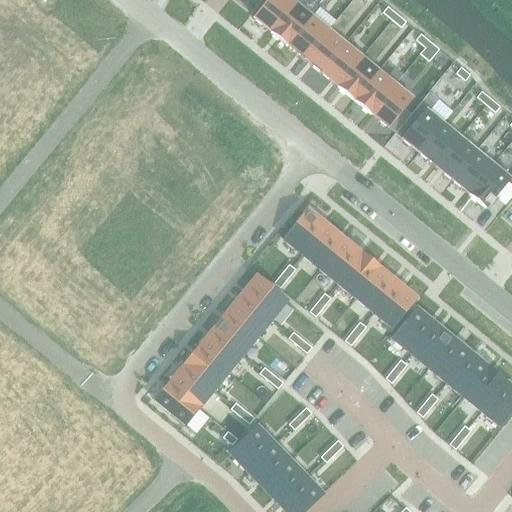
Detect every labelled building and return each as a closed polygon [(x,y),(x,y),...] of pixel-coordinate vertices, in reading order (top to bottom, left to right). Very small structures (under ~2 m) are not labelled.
[(289,0),(267,0),(252,19),(269,33),(294,3),(289,0)] [(269,33),(286,47),(286,46),(310,17),(294,3),(269,33)] [(386,8),(381,14),(390,21),(395,15),(386,8)] [(395,15),(390,21),(399,29),(404,23),(405,23),(395,15)] [(310,17),(286,46),(294,53),(303,60),(327,31),(310,17)] [(327,31),(303,60),(304,61),(310,66),(319,74),(320,74),(344,44),(327,31)] [(419,36),(414,41),(424,49),(429,43),(419,35),(419,36)] [(424,49),(418,55),(427,63),(438,51),(429,43),(424,49)] [(344,44),(320,74),(336,87),(360,58),(344,44)] [(336,87),(336,88),(353,101),(377,72),(360,58),(336,87)] [(459,69),(454,75),(463,82),(469,76),(459,69)] [(377,72),(353,101),(370,115),(394,85),(377,72)] [(394,85),(370,115),(387,129),(411,99),(394,85)] [(480,92),(475,99),(484,106),(489,100),(480,92)] [(489,100),(484,106),(494,114),(499,108),(489,100)] [(424,110),(400,139),(417,154),(441,124),(424,110)] [(442,124),(418,154),(426,161),(434,168),(458,138),(442,124)] [(458,138),(434,168),(451,181),(475,152),(458,138)] [(475,152),(451,181),(468,195),(492,165),(475,152)] [(468,195),(467,195),(484,209),(484,208),(485,209),(508,181),(509,180),(492,165),(468,195)] [(307,211),(282,241),(301,256),(325,226),(307,211)] [(325,226),(301,256),(318,271),(343,241),(325,226)] [(343,241),(318,271),(336,285),(360,255),(343,241)] [(360,255),(336,285),(353,299),(378,270),(360,255)] [(288,266),(280,275),(286,280),(294,271),(288,266)] [(378,270),(353,299),(371,314),(396,284),(378,270)] [(280,275),(273,284),(279,289),(286,280),(280,275)] [(255,278),(240,296),(270,321),(285,302),(255,278)] [(396,284),(371,314),(389,329),(414,299),(396,284)] [(323,294),(315,304),(322,309),(329,299),(323,294)] [(240,296),(226,314),(255,338),(270,321),(240,296)] [(315,304),(308,313),(314,318),(322,309),(315,304)] [(415,310),(391,340),(409,355),(434,325),(415,310)] [(226,314),(211,331),(241,356),(255,338),(226,314)] [(358,323),(351,333),(357,338),(364,329),(358,323)] [(434,325),(409,355),(427,369),(451,340),(434,325)] [(211,331),(197,349),(226,374),(241,356),(211,331)] [(292,333),(287,340),(296,347),(301,341),(292,333)] [(351,333),(343,342),(349,347),(357,338),(351,333)] [(451,340),(427,369),(444,384),(469,354),(451,340)] [(301,341),(296,347),(305,355),(311,349),(301,341)] [(194,352),(182,366),(182,367),(212,391),(226,374),(197,349),(194,352)] [(469,354),(444,384),(462,398),(486,368),(469,354)] [(399,361),(391,370),(398,375),(405,366),(399,361)] [(182,367),(168,384),(198,409),(212,391),(182,367)] [(486,368),(462,398),(480,413),(504,383),(486,368)] [(263,369),(258,375),(267,383),(272,376),(263,369)] [(391,370),(384,380),(390,385),(398,375),(391,370)] [(272,376),(267,383),(277,390),(282,384),(272,376)] [(511,389),(504,383),(480,413),(498,428),(511,410),(511,389)] [(168,384),(153,403),(183,427),(198,409),(168,384)] [(430,395),(423,404),(429,409),(436,400),(430,395)] [(234,404),(229,410),(238,418),(244,412),(234,404)] [(423,404),(415,414),(421,419),(429,409),(423,404)] [(305,409),(296,417),(302,423),(310,415),(305,409)] [(244,412),(238,418),(248,425),(253,419),(244,412)] [(296,417),(287,425),(293,431),(302,423),(296,417)] [(463,427),(455,436),(462,441),(469,432),(463,427)] [(256,428),(229,455),(245,472),(273,445),(256,428)] [(226,433),(221,439),(231,446),(236,440),(226,433)] [(455,436),(448,446),(454,451),(462,441),(455,436)] [(336,441),(328,450),(333,456),(342,447),(336,441)] [(273,445),(245,472),(261,488),(289,462),(273,445)] [(328,450),(319,458),(325,464),(333,456),(328,450)] [(289,462),(261,488),(277,505),(304,478),(289,462)] [(304,478),(277,505),(283,511),(303,511),(321,495),(304,478)]
